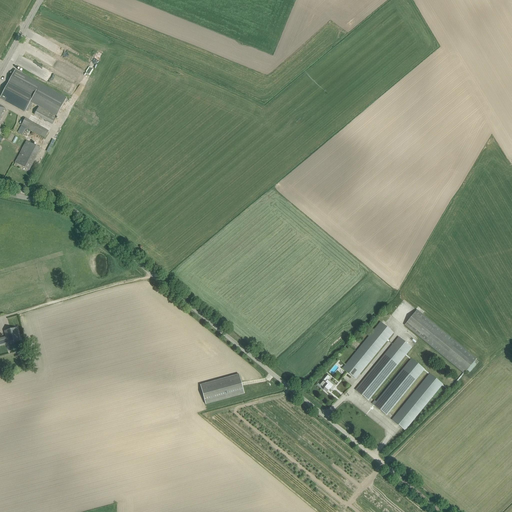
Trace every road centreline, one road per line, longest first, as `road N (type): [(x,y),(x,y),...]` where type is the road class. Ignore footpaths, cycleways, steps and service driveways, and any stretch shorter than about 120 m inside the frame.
road 1 (unclassified): [(398,476),(78,213),(0,192)]
road 2 (track): [(9,314),(151,274)]
road 3 (unknown): [(373,455),(391,429),(354,393),(323,415)]
